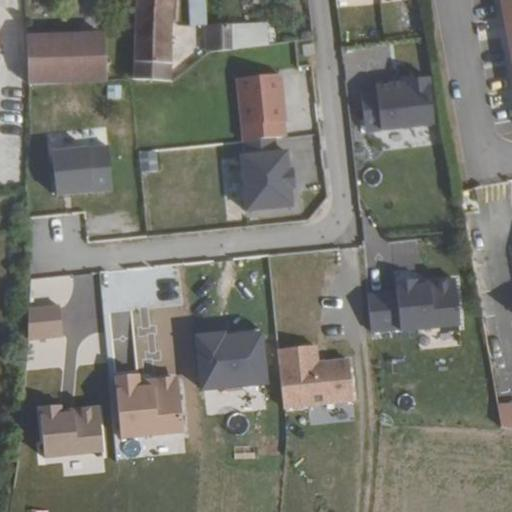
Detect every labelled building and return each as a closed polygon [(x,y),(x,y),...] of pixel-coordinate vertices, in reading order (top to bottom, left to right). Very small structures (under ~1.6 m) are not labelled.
[(173,34),(174,0),(135,0),(134,33),(173,34)] [(208,19),(205,0),(192,0),(194,21),(208,19)] [(511,0),(500,0),(511,62),(511,0)] [(238,44),(236,19),(208,22),(211,47),(238,44)] [(303,36),(300,19),(268,25),(271,42),(303,36)] [(103,80),(103,32),(28,33),(28,86),(103,80)] [(171,80),(173,34),(134,33),(133,79),(171,80)] [(240,123),(284,121),(282,79),(238,81),(240,123)] [(457,101),(444,103),(450,133),(463,131),(457,101)] [(462,134),(449,138),(457,167),(470,164),(462,134)] [(110,146),(53,150),(56,196),(113,192),(110,146)] [(288,151),(240,155),(244,211),(293,207),(291,188),(295,188),(294,168),(289,169),(288,151)] [(60,304),(27,306),(28,339),(61,338),(60,304)] [(195,330),(196,387),(266,385),(264,328),(195,330)] [(277,347),(282,408),(353,402),(349,356),(318,359),(317,344),(277,347)] [(112,373),(120,439),(184,431),(177,374),(139,378),(138,370),(112,373)] [(103,473),(100,403),(39,405),(40,458),(62,457),(63,474),(103,473)] [(511,430),(511,405),(496,407),(500,428),(511,430)]
